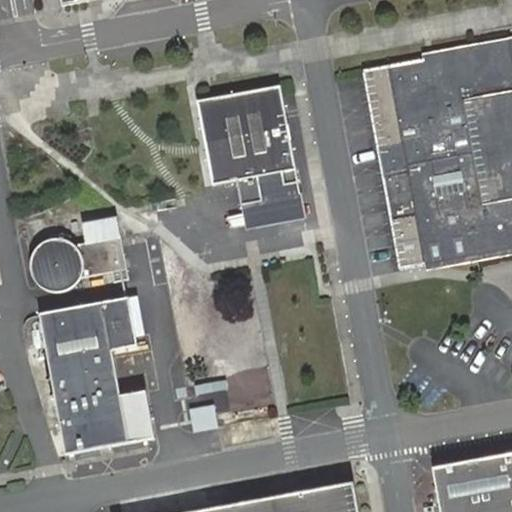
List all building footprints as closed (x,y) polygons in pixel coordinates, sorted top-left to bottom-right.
[(65,0),(67,11),(130,0),(65,0)] [(511,41),(427,58),(366,69),(368,77),(401,275),(430,269),(511,253),(511,41)] [(282,89),(208,99),(220,183),(294,173),(282,89)] [(48,245),(41,250),(38,254),(35,261),(33,269),(34,277),(37,284),(41,289),(47,294),(53,296),(61,297),(67,297),(73,295),(78,292),(81,289),(85,283),(86,281),(129,273),(124,242),(121,243),(118,228),(93,232),(96,248),(81,251),(79,249),(75,246),(68,243),(61,242),(53,243),(48,245)] [(310,262),(277,269),(282,294),(315,287),(310,262)] [(42,321),(67,461),(130,449),(161,443),(152,393),(122,399),(114,355),(139,350),(130,305),(42,321)] [(195,433),(221,428),(217,404),(190,410),(195,433)] [(511,511),(511,458),(438,472),(444,511),(511,511)] [(360,511),(356,487),(219,511),(360,511)]
